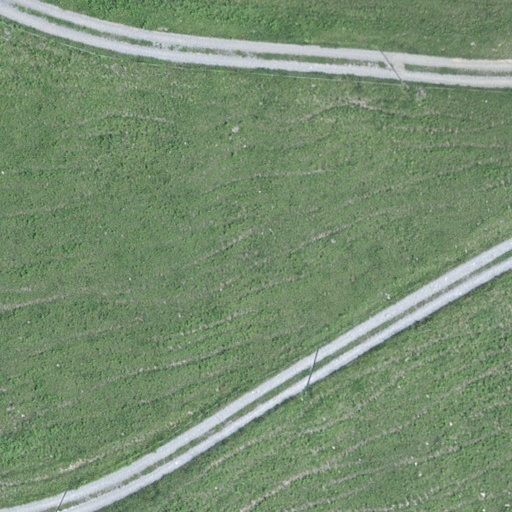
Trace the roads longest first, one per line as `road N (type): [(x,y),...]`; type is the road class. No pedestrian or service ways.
road 1 (track): [(511,253),(176,455),(41,511)]
road 2 (track): [(1,0),(102,31),(266,56),(511,71)]
